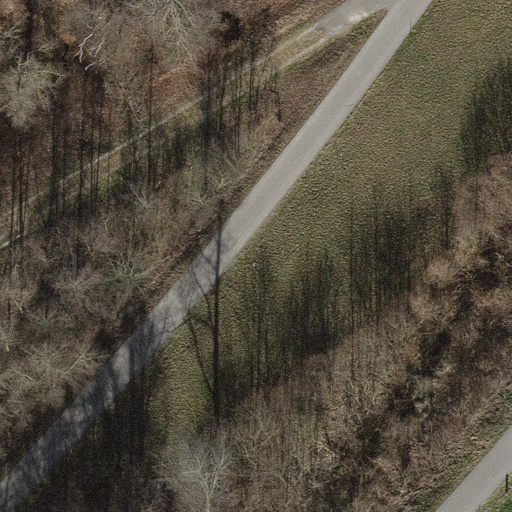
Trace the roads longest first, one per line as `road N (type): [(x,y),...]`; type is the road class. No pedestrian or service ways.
road 1 (track): [(407,0),(125,367),(0,507)]
road 2 (track): [(362,0),(0,229)]
